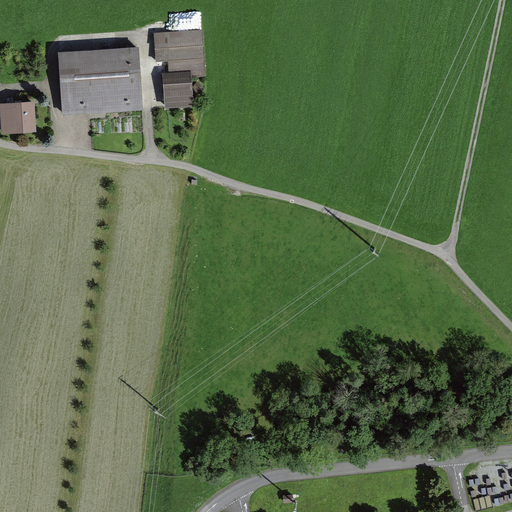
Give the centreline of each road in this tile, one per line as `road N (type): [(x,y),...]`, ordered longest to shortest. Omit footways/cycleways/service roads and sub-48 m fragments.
road 1 (track): [(448,257),(314,206),(152,161)]
road 2 (track): [(504,0),(448,257)]
road 3 (track): [(152,161),(0,143)]
